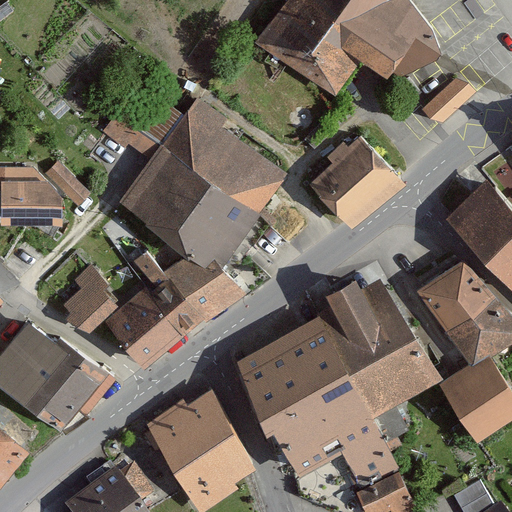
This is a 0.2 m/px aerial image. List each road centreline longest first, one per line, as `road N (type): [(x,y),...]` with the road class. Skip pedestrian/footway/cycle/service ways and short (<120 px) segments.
road 1 (tertiary): [(405,194),(203,348)]
road 2 (tertiary): [(146,386),(0,511)]
road 3 (residential): [(278,511),(233,394),(203,348)]
road 4 (residential): [(146,386),(18,297)]
road 5 (residential): [(511,289),(405,194)]
road 6 (tertiary): [(511,114),(405,194)]
